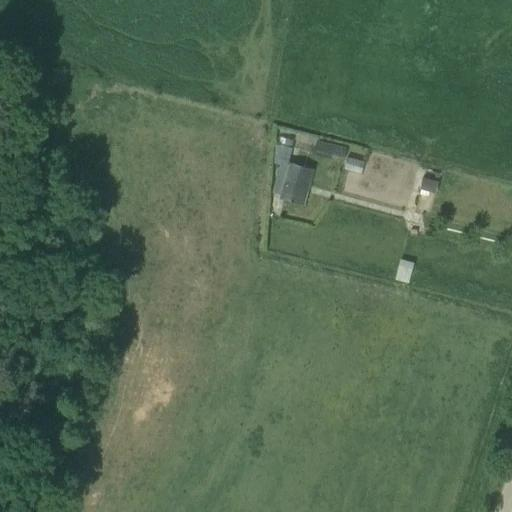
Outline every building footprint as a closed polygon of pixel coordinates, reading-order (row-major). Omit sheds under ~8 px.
[(280,137),(279,145),(291,148),(293,141),(280,137)] [(319,141),(315,155),(331,159),(334,145),(319,141)] [(279,200),(304,206),(313,170),(289,164),(293,149),(291,148),(279,145),(275,144),(275,165),(280,166),(272,194),(280,196),(279,200)] [(439,183),(424,178),(420,190),(435,194),(439,183)] [(395,280),(409,284),(415,264),(401,260),(395,280)]
